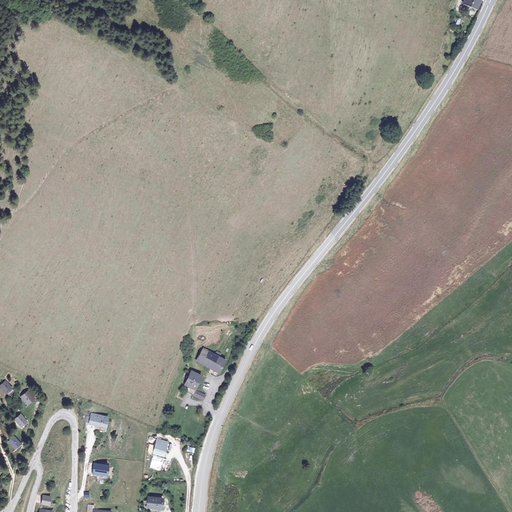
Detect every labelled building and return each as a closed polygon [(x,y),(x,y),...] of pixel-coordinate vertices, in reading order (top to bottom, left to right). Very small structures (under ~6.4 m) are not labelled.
[(477,8),(481,0),(464,0),(464,3),(477,8)] [(204,349),(198,361),(222,371),(227,359),(204,349)] [(204,376),(192,370),(185,385),(197,390),(204,376)] [(8,384),(3,388),(8,395),(13,391),(8,384)] [(183,390),(195,395),(197,390),(185,385),(183,390)] [(207,395),(197,390),(195,395),(194,396),(204,401),(207,395)] [(30,393),(25,398),(30,404),(36,400),(30,393)] [(113,420),(97,416),(95,425),(110,429),(113,420)] [(24,418),(19,422),(25,429),(29,425),(24,418)] [(14,437),(9,441),(15,449),(20,445),(14,437)] [(158,443),(168,447),(169,443),(159,439),(158,443)] [(165,457),(168,447),(158,443),(155,453),(165,457)] [(152,459),(150,468),(160,470),(162,461),(152,459)] [(111,468),(96,467),(95,477),(110,478),(111,468)] [(53,498),(46,496),(44,505),(52,506),(53,498)] [(148,511),(155,511),(162,511),(164,502),(150,499),(148,511)]
